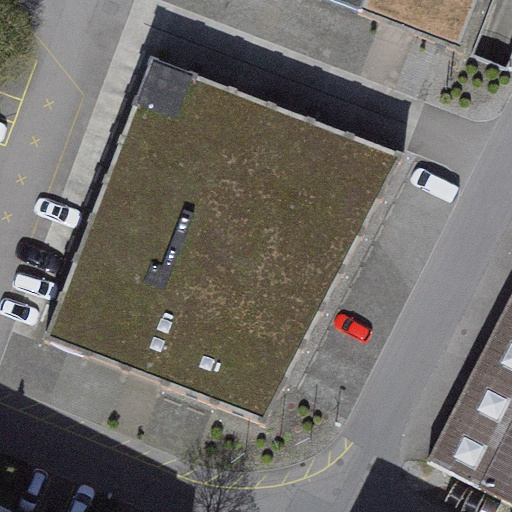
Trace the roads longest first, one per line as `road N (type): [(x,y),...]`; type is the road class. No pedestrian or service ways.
road 1 (residential): [(81,0),(511,165)]
road 2 (residential): [(336,511),(355,493),(511,201)]
road 3 (residential): [(0,425),(223,511)]
